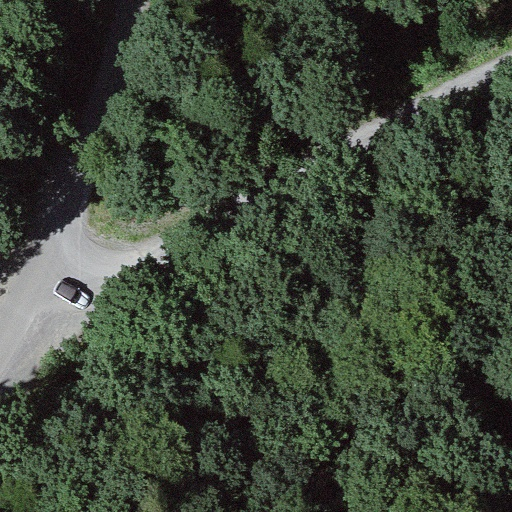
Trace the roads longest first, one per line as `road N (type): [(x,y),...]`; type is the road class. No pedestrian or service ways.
road 1 (track): [(511,65),(140,265),(87,272),(52,259)]
road 2 (track): [(136,0),(52,259),(0,350)]
